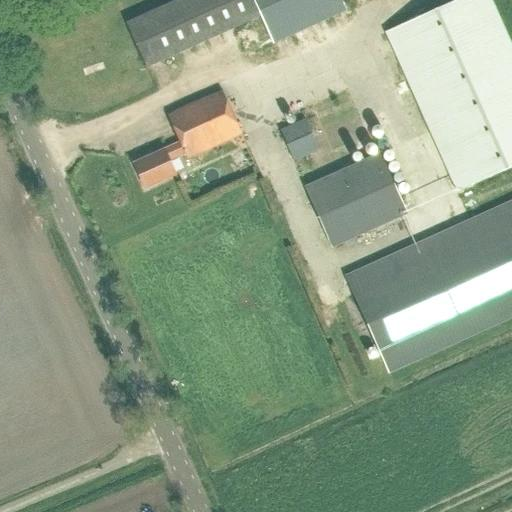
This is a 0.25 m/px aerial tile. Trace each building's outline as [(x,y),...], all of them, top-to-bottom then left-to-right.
[(251,21),(241,0),(175,0),(125,23),(145,69),(251,21)] [(511,48),(490,0),(458,0),(438,10),(385,33),(456,192),(511,167),(511,48)] [(168,162),(183,155),(185,160),(241,135),(222,92),(166,117),(178,143),(132,164),(144,189),(174,175),(168,162)] [(275,139),(283,164),(311,155),(303,130),(275,139)] [(332,248),(406,214),(379,154),(305,188),(332,248)] [(388,373),(511,317),(511,201),(345,277),(388,373)] [(471,396),(492,394),(491,379),(469,381),(471,396)] [(331,424),(351,423),(350,390),(329,391),(331,424)] [(482,445),(468,453),(476,468),(491,460),(482,445)]
